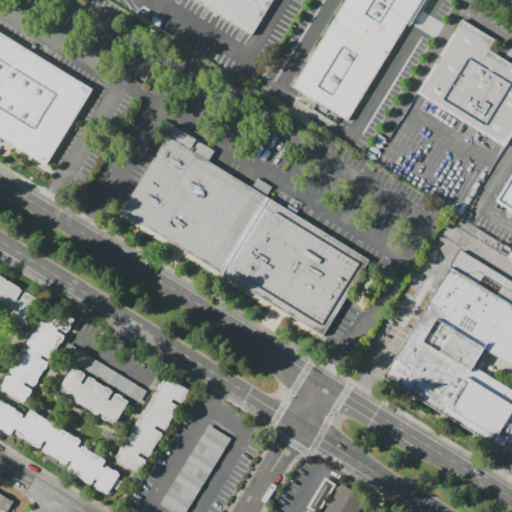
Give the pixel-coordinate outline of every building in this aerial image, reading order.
[(275,0),(253,37),(194,0),(275,0)] [(347,0),(294,87),(349,120),(417,10),(423,0),(347,0)] [(463,19),(497,40),(490,51),(501,57),(498,61),(503,64),(507,67),(510,63),(511,64),(511,138),(507,147),(418,94),(463,19)] [(0,136),(48,166),(95,90),(0,32),(0,136)] [(498,61),(501,57),(510,63),(507,67),(498,61)] [(326,338),(373,261),(170,137),(123,214),(326,338)] [(511,176),(511,211),(496,202),(511,176)] [(385,375),(448,267),(453,269),(463,252),(511,280),(511,442),(509,447),(385,375)] [(41,302),(24,290),(22,291),(0,275),(0,310),(23,327),(41,302)] [(33,388),(48,360),(50,361),(64,334),(65,334),(73,319),(46,304),(0,390),(24,402),(32,387),(33,388)] [(127,399),(112,391),(113,390),(85,376),(86,374),(70,365),(56,393),(116,423),(127,399)] [(188,389),(161,374),(116,461),(138,472),(146,457),(148,458),(162,430),(164,432),(178,403),(180,405),(188,389)] [(81,436),(28,412),(23,417),(16,408),(0,401),(0,428),(10,433),(14,429),(24,440),(38,446),(41,452),(65,463),(65,471),(90,483),(92,487),(107,494),(118,472),(102,465),(105,458),(77,445),(81,436)] [(207,446),(217,431),(207,425),(197,440),(207,446)] [(160,506),(171,511),(185,511),(210,466),(194,458),(195,457),(188,454),(160,506)] [(324,477),(336,484),(319,511),(314,511),(306,507),(324,477)] [(323,511),(341,483),(366,498),(357,511),(323,511)] [(0,511),(0,493),(13,501),(8,511),(7,510),(5,511),(0,511)]
